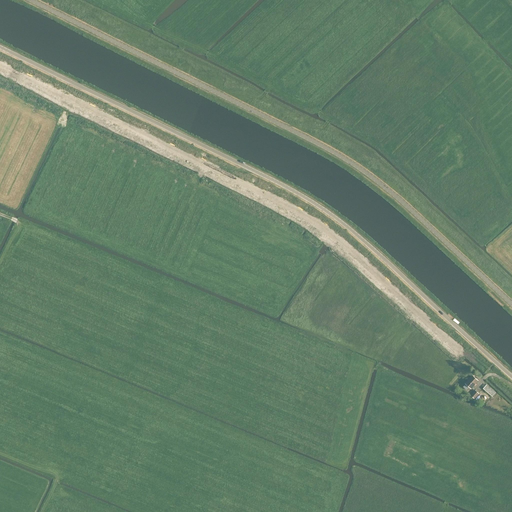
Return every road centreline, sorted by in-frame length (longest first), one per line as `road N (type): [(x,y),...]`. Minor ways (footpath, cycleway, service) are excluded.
road 1 (tertiary): [(511,376),(308,199),(0,47)]
road 2 (tertiary): [(511,304),(353,164),(30,0)]
